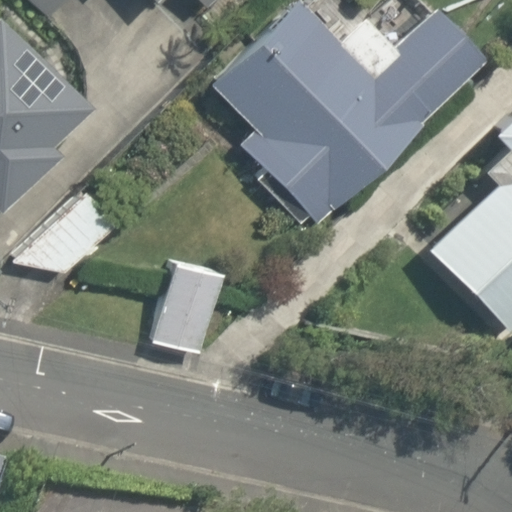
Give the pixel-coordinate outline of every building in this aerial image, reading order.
[(11,0),(24,15),(43,0),(11,0)] [(295,0),(253,0),(186,70),(237,118),(222,134),(312,219),(474,50),(426,4),(392,39),(351,0),(350,0),(342,9),(333,0),(310,0),(303,7),(295,0)] [(0,201),(51,148),(41,139),(79,99),(0,25),(0,201)] [(504,133),(403,237),(483,314),(511,283),(511,61),(462,113),(480,131),(490,120),(504,133)] [(101,202),(58,173),(4,251),(60,263),(101,202)]
